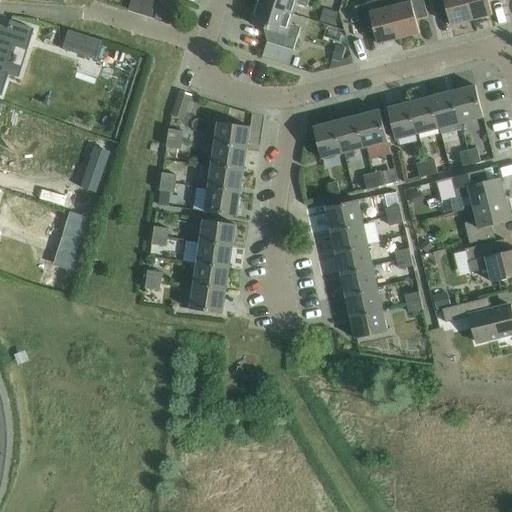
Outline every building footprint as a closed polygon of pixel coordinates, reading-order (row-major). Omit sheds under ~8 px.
[(146,0),(132,0),(129,11),(142,15),(146,0)] [(161,0),(146,0),(142,15),(155,20),(161,0)] [(177,4),(166,0),(161,0),(155,20),(170,24),(177,4)] [(258,0),(257,3),(293,14),(297,4),(308,8),(310,0),(258,0)] [(399,39),(391,7),(389,0),(383,0),(356,7),(363,34),(375,31),(378,44),(399,39)] [(391,7),(399,39),(420,34),(417,20),(428,17),(424,0),(411,0),(412,2),(391,7)] [(432,0),(436,15),(448,12),(451,26),(472,20),(467,0),(432,0)] [(467,0),(472,20),(493,15),(490,2),(495,0),(467,0)] [(257,3),(251,24),(271,30),(268,40),(295,49),(301,28),(290,25),(293,14),(257,3)] [(324,11),(320,23),(335,28),(338,15),(324,11)] [(24,48),(29,32),(31,33),(32,28),(8,21),(6,27),(0,24),(0,96),(10,65),(4,63),(10,44),(24,48)] [(66,41),(63,50),(96,60),(98,56),(102,41),(84,35),(69,31),(66,41)] [(293,52),(266,44),(261,59),(288,67),(293,52)] [(336,47),(332,62),(341,64),(341,67),(352,64),(351,59),(343,62),(346,49),(336,47)] [(454,92),(462,123),(484,117),(476,86),(454,92)] [(180,92),(172,114),(184,118),(192,96),(180,92)] [(463,129),(462,123),(454,92),(432,97),(440,129),(442,134),(463,129)] [(432,97),(411,103),(419,134),(440,129),(432,97)] [(419,134),(411,103),(388,109),(396,140),(419,134)] [(380,111),(358,116),(366,148),(389,142),(380,111)] [(358,116),(337,122),(345,153),(366,148),(358,116)] [(345,153),(337,122),(314,128),(322,159),(345,153)] [(219,123),(216,145),(248,150),(251,127),(219,123)] [(168,139),(181,141),(182,133),(170,131),(168,139)] [(181,141),(168,139),(167,148),(180,150),(181,141)] [(248,150),(216,145),(212,167),(244,172),(248,150)] [(469,151),(473,165),(481,162),(478,149),(469,151)] [(473,165),(469,151),(460,154),(464,167),(473,165)] [(435,160),(426,162),(429,176),(438,174),(435,160)] [(429,176),(426,162),(417,165),(421,178),(429,176)] [(244,172),(212,167),(209,189),(241,194),(244,172)] [(454,213),(474,208),(506,200),(501,178),(482,183),(479,171),(453,178),(459,199),(451,201),(454,213)] [(373,175),(377,188),(385,186),(382,172),(373,175)] [(163,174),(162,182),(176,184),(178,176),(163,174)] [(377,188),(373,175),(364,177),(368,190),(377,188)] [(176,184),(162,182),(161,191),(175,193),(176,184)] [(332,198),(341,196),(338,182),(329,185),(332,198)] [(241,194),(209,189),(206,212),(238,217),(241,194)] [(332,230),(364,223),(358,200),(327,208),(332,230)] [(506,200),(474,208),(477,220),(465,223),(470,244),(495,238),(492,226),(511,221),(506,200)] [(389,217),(402,214),(400,205),(387,208),(389,217)] [(404,223),(402,214),(389,217),(391,226),(404,223)] [(204,220),(201,243),(233,248),(237,225),(204,220)] [(368,245),(364,223),(332,230),(337,252),(368,245)] [(155,228),(154,237),(168,239),(170,230),(155,228)] [(168,239),(154,237),(153,246),(167,248),(168,239)] [(428,238),(421,244),(426,251),(433,245),(428,238)] [(493,283),(511,278),(511,250),(508,252),(505,240),(466,249),(472,273),(489,269),(493,283)] [(233,248),(201,243),(198,265),(230,270),(233,248)] [(368,245),(337,252),(342,273),(373,266),(368,245)] [(164,250),(152,248),(151,256),(163,258),(164,250)] [(398,260),(412,257),(410,248),(396,251),(398,260)] [(412,257),(398,260),(400,269),(414,266),(412,257)] [(198,265),(195,287),(227,291),(230,270),(198,265)] [(378,288),(373,266),(342,273),(347,295),(378,288)] [(149,271),(147,280),(162,282),(163,274),(149,271)] [(162,282),(147,280),(146,289),(161,291),(162,282)] [(227,291),(195,287),(191,310),(223,315),(227,291)] [(378,288),(347,295),(352,317),(383,309),(378,288)] [(433,295),(437,309),(451,305),(448,291),(433,295)] [(408,304),(422,301),(420,292),(406,295),(408,304)] [(477,343),(511,334),(511,308),(511,305),(483,313),(480,300),(443,309),(446,323),(471,317),(477,343)] [(422,301),(408,304),(410,312),(424,310),(422,301)] [(383,309),(352,317),(357,339),(388,332),(383,309)]
